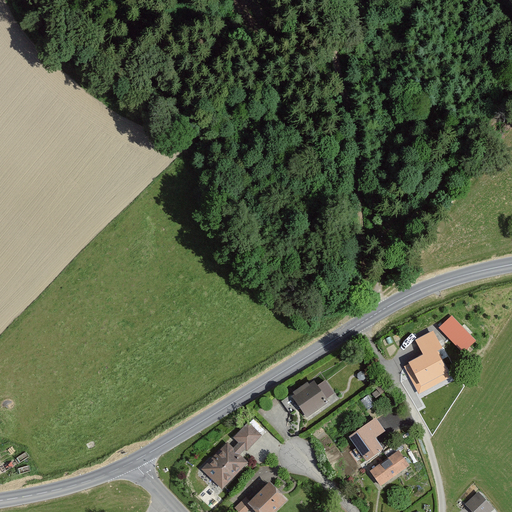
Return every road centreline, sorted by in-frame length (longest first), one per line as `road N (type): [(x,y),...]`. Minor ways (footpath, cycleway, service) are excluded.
road 1 (track): [(329,0),(334,56),(359,150),(372,316),(390,247),(511,98)]
road 2 (tertiary): [(360,323),(133,462)]
road 3 (residential): [(442,511),(420,424),(360,323)]
road 4 (tertiary): [(511,264),(418,290),(360,323)]
road 5 (tertiary): [(133,462),(62,488),(0,499)]
